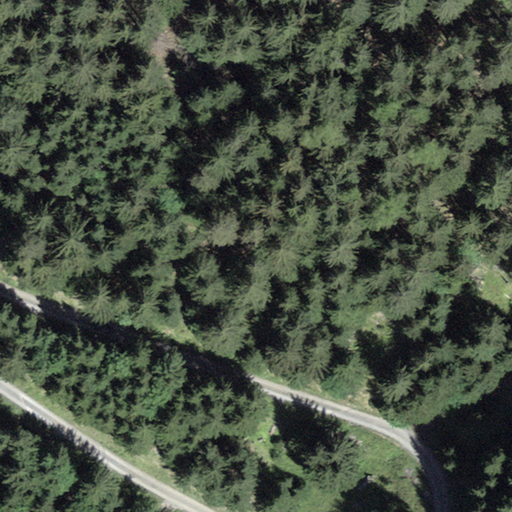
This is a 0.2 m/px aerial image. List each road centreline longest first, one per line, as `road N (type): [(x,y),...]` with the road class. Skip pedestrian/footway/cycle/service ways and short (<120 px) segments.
road 1 (track): [(439,511),(432,475),(412,443),(372,421),(61,316),(0,286)]
road 2 (track): [(0,383),(196,511)]
